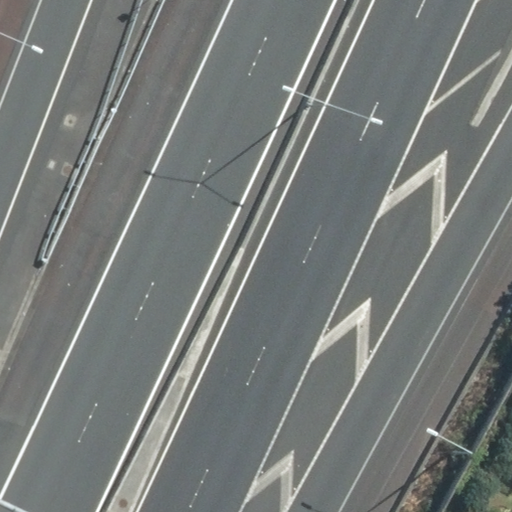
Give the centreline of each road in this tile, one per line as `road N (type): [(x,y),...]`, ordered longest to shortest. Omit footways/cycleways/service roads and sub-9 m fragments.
road 1 (motorway): [(393,0),(158,511)]
road 2 (motorway): [(1,511),(233,0)]
road 3 (motorway): [(511,143),(305,511)]
road 4 (motorway): [(0,178),(66,0)]
